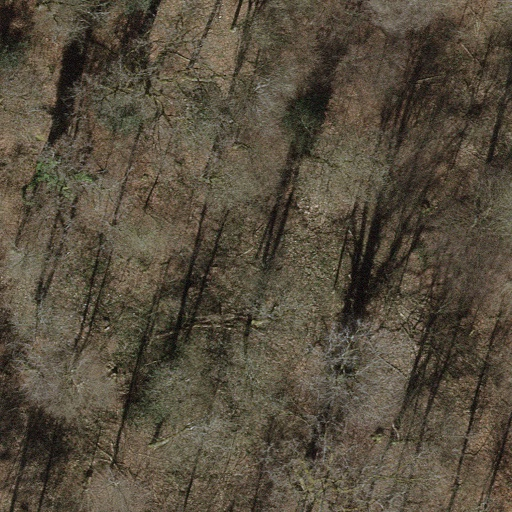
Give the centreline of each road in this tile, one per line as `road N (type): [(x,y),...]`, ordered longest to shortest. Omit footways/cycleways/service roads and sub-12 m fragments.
road 1 (motorway): [(417,0),(101,511)]
road 2 (motorway): [(392,511),(511,316)]
